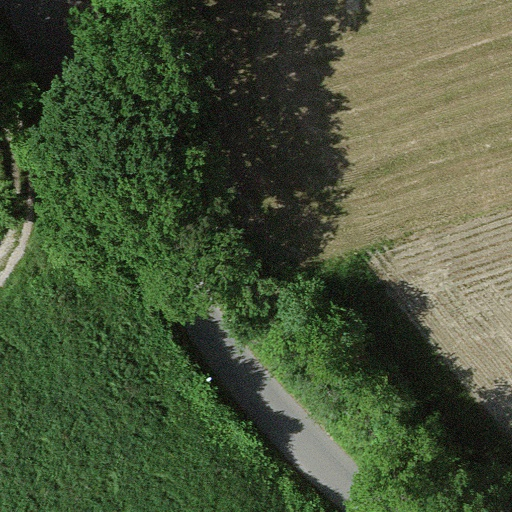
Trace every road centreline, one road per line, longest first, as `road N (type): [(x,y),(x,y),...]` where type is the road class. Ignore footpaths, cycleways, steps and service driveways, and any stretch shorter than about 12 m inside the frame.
road 1 (tertiary): [(379,511),(223,351),(132,201),(27,0)]
road 2 (track): [(41,21),(27,47),(25,221),(0,264)]
